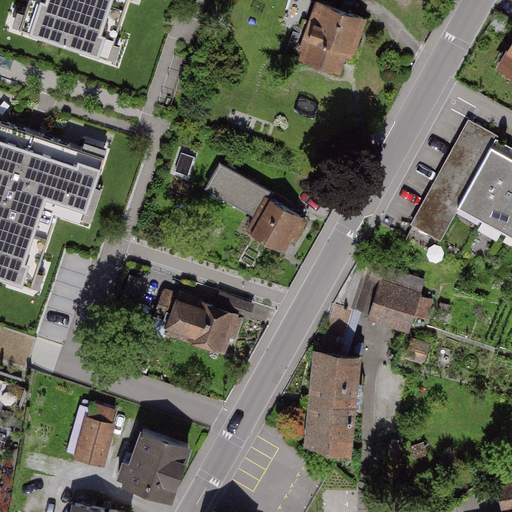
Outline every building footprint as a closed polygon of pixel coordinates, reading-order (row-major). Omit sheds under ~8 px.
[(29,0),(23,20),(109,48),(125,0),(29,0)] [(294,30),(286,52),(340,72),(347,52),(354,54),(368,18),(320,0),(316,0),(304,34),(294,30)] [(511,39),(499,63),(511,70),(511,39)] [(34,132),(0,120),(0,266),(32,277),(60,191),(88,200),(103,155),(34,132)] [(492,147),(499,136),(471,121),(415,224),(442,239),(459,207),(492,147)] [(459,207),(483,219),(511,166),(511,158),(492,147),(459,207)] [(261,210),(250,230),(282,248),(290,233),(297,237),(308,218),(272,198),(275,193),(220,161),(209,181),(261,210)] [(511,166),(483,219),(506,232),(511,220),(511,166)] [(430,300),(380,284),(371,313),(410,325),(414,313),(425,317),(430,300)] [(180,293),(166,333),(237,358),(251,319),(180,293)] [(36,337),(0,324),(0,359),(26,368),(36,337)] [(429,344),(413,339),(408,355),(424,360),(429,344)] [(365,359),(318,354),(309,445),(356,449),(365,359)] [(116,420),(88,413),(77,456),(105,463),(116,420)] [(192,441),(142,424),(131,457),(125,455),(119,472),(128,475),(126,482),(172,498),(192,441)] [(128,511),(77,503),(75,511),(128,511)]
